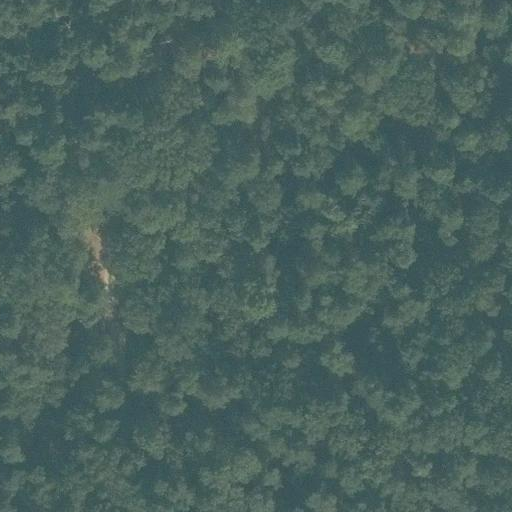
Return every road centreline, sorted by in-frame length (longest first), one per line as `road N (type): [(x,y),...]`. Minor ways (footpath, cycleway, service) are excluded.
road 1 (track): [(156,511),(124,453),(94,190),(45,47),(19,0)]
road 2 (track): [(245,201),(262,112),(304,58),(374,0)]
road 3 (track): [(372,511),(442,432),(511,430)]
road 4 (track): [(245,201),(212,239),(144,274),(110,281)]
